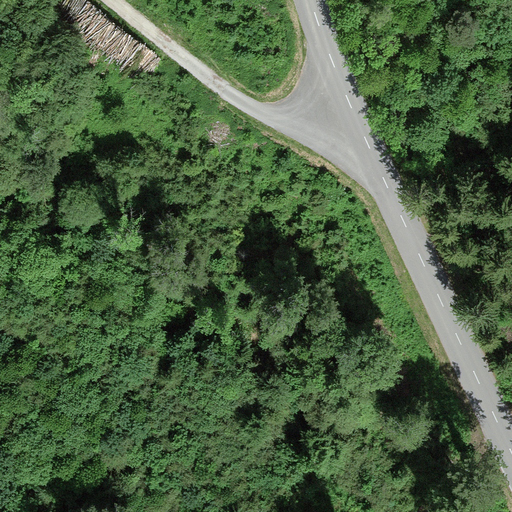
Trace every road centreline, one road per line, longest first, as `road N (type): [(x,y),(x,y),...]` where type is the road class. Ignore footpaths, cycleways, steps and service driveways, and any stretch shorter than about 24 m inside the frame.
road 1 (unclassified): [(310,0),(359,126),(511,449)]
road 2 (track): [(359,126),(301,125),(255,109),(114,0)]
